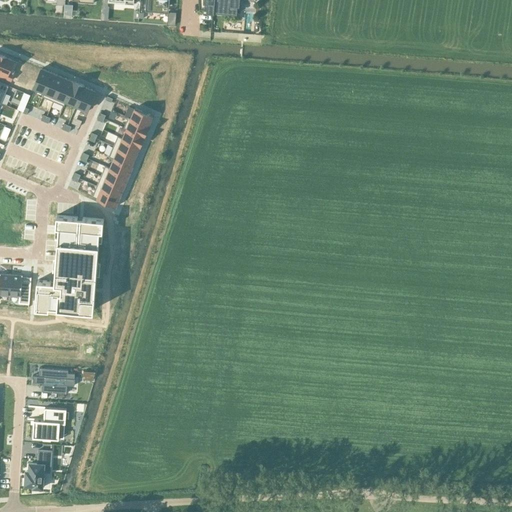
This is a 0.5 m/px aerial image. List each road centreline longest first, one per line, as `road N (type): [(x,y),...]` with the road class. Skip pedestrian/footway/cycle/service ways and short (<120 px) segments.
road 1 (unclassified): [(31,511),(344,495),(511,501)]
road 2 (residential): [(0,380),(20,382),(11,511)]
